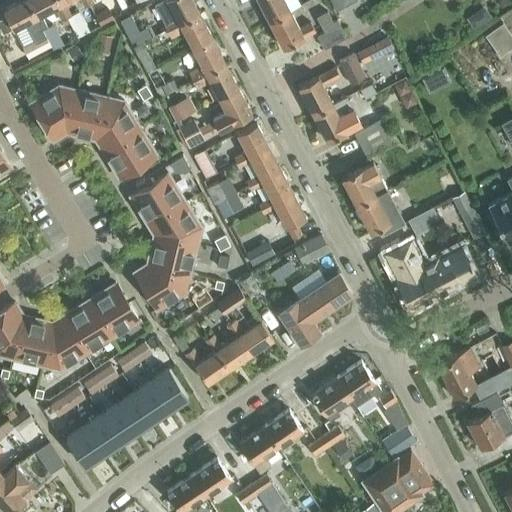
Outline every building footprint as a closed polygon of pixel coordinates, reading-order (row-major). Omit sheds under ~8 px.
[(47,26),(41,14),(36,16),(27,0),(19,0),(2,9),(6,16),(12,28),(32,18),(38,31),(47,26)] [(27,0),(36,16),(41,14),(55,6),(61,18),(70,14),(64,2),(59,4),(57,0),(27,0)] [(163,22),(167,30),(200,13),(192,0),(167,0),(176,15),(163,22)] [(258,0),(268,20),(290,10),(284,0),(258,0)] [(109,7),(95,14),(101,24),(115,17),(109,7)] [(298,28),(290,10),(268,20),(282,47),(314,31),(310,22),(298,28)] [(325,31),(318,35),(325,47),(347,36),(338,18),(333,21),(328,10),(317,16),(325,31)] [(183,30),(193,48),(213,38),(200,13),(167,30),(171,37),(183,30)] [(473,15),(468,18),(475,30),(484,23),(479,16),(473,15)] [(12,28),(6,16),(0,19),(0,26),(3,33),(12,28)] [(486,36),(500,56),(511,48),(511,35),(504,24),(486,36)] [(147,26),(133,33),(136,39),(138,43),(139,44),(153,36),(147,26)] [(57,28),(47,34),(53,45),(63,39),(57,28)] [(356,43),(362,55),(387,43),(381,31),(356,43)] [(99,33),(96,46),(110,49),(112,35),(99,33)] [(45,34),(35,39),(23,46),(28,57),(51,45),(45,34)] [(190,72),(194,80),(226,63),(213,38),(193,48),(202,65),(190,72)] [(143,42),(135,47),(147,71),(156,66),(143,42)] [(77,44),(69,49),(75,58),(83,53),(77,44)] [(366,74),(355,52),(339,60),(351,82),(366,74)] [(210,80),(219,98),(239,87),(226,63),(194,80),(197,87),(210,80)] [(299,85),(313,112),(333,102),(324,85),(341,76),(336,66),(299,85)] [(173,77),(159,84),(165,93),(178,86),(173,77)] [(406,78),(395,84),(398,90),(404,92),(412,89),(406,78)] [(372,82),(361,88),(366,97),(377,92),(372,82)] [(138,89),(144,99),(152,94),(146,84),(138,89)] [(96,139),(120,176),(157,154),(124,100),(59,85),(32,102),(55,139),(67,132),(96,139)] [(219,98),(225,110),(212,116),(220,131),(253,113),(239,87),(219,98)] [(189,95),(169,105),(176,120),(197,109),(189,95)] [(342,120),(333,102),(313,112),(328,140),(364,121),(359,111),(342,120)] [(161,113),(153,118),(156,123),(162,124),(166,122),(161,113)] [(212,116),(198,124),(205,138),(220,131),(212,116)] [(179,126),(190,146),(205,138),(198,124),(194,118),(179,126)] [(511,118),(503,124),(511,140),(511,118)] [(355,132),(361,144),(386,132),(380,120),(355,132)] [(239,166),(252,160),(249,156),(269,145),(257,122),(237,132),(247,151),(235,158),(239,166)] [(361,144),(367,157),(392,145),(386,132),(361,144)] [(252,190),(264,183),(262,179),(281,169),(269,145),(249,156),(252,160),(259,175),(247,181),(252,190)] [(217,171),(205,148),(194,154),(206,177),(217,171)] [(0,285),(4,283),(0,276),(0,172),(10,167),(0,151),(0,285)] [(342,177),(345,184),(356,205),(387,189),(373,161),(342,177)] [(264,213),(276,206),(273,201),(293,191),(281,169),(262,179),(264,183),(271,198),(259,204),(264,213)] [(136,271),(149,292),(158,308),(186,291),(202,226),(169,173),(132,196),(154,234),(148,263),(136,271)] [(511,191),(488,204),(508,242),(511,239),(511,176),(511,177),(511,178),(511,191)] [(217,203),(226,198),(227,197),(219,181),(208,187),(217,203)] [(388,190),(387,189),(356,205),(370,232),(372,232),(378,245),(405,231),(398,217),(390,221),(377,196),(388,190)] [(306,216),(293,191),(273,201),(276,206),(293,239),(302,234),(295,222),(306,216)] [(217,203),(224,217),(233,212),(226,198),(217,203)] [(474,238),(486,232),(473,207),(462,213),(474,238)] [(432,210),(411,221),(418,235),(440,223),(432,210)] [(275,229),(243,245),(252,263),(274,252),(269,241),(279,236),(275,229)] [(220,250),(231,245),(225,234),(215,239),(220,250)] [(303,263),(330,249),(322,234),(295,248),(303,263)] [(410,310),(440,295),(424,263),(412,238),(384,252),(396,278),(395,279),(410,310)] [(424,263),(440,295),(478,276),(462,244),(424,263)] [(226,268),(229,257),(220,255),(218,266),(226,268)] [(308,292),(279,313),(300,343),(320,330),(313,320),(323,313),(352,293),(338,272),(308,292)] [(225,281),(217,279),(215,287),(223,289),(225,281)] [(139,320),(129,304),(116,283),(52,321),(24,314),(16,302),(0,312),(0,354),(60,368),(139,320)] [(220,306),(224,312),(246,297),(240,288),(218,303),(220,306)] [(224,312),(220,306),(210,312),(214,318),(224,312)] [(227,324),(235,336),(238,333),(251,352),(274,337),(261,318),(243,331),(235,319),(227,324)] [(174,336),(183,349),(188,346),(179,332),(174,336)] [(205,339),(212,351),(216,348),(229,367),(251,352),(238,333),(235,336),(221,345),(214,333),(205,339)] [(511,366),(511,339),(502,344),(511,366)] [(132,350),(139,360),(153,351),(146,341),(132,350)] [(470,372),(480,366),(470,346),(436,363),(453,396),(476,385),(470,372)] [(207,381),(229,367),(216,348),(212,351),(201,358),(194,347),(185,353),(194,366),(196,364),(207,381)] [(125,369),(139,360),(132,350),(118,359),(125,369)] [(361,360),(337,377),(350,397),(355,405),(380,388),(375,380),(361,360)] [(98,372),(106,383),(119,374),(112,363),(98,372)] [(2,368),(1,376),(8,378),(10,370),(2,368)] [(152,381),(169,407),(187,395),(170,369),(152,381)] [(92,392),(106,383),(98,372),(85,381),(92,392)] [(337,377),(312,394),(330,421),(341,413),(336,406),(350,397),(337,377)] [(136,392),(153,418),(169,407),(152,381),(136,392)] [(65,395),(72,405),(85,396),(78,386),(65,395)] [(26,388),(16,395),(22,404),(32,396),(26,388)] [(44,389),(37,388),(35,395),(43,397),(44,389)] [(391,389),(380,396),(387,406),(398,399),(391,389)] [(478,416),(467,421),(481,447),(511,430),(511,420),(496,390),(471,403),(478,416)] [(119,403),(136,429),(153,418),(136,392),(119,403)] [(59,414),(72,405),(65,395),(52,404),(59,414)] [(102,414),(119,440),(136,429),(119,403),(102,414)] [(18,415),(12,420),(19,429),(34,418),(27,409),(21,413),(18,415)] [(264,425),(278,446),(303,429),(289,409),(264,425)] [(85,425),(102,451),(119,440),(102,414),(85,425)] [(404,423),(382,438),(393,454),(415,439),(404,423)] [(339,424),(322,434),(329,445),(346,434),(339,424)] [(85,463),(102,451),(85,425),(68,437),(85,463)] [(239,442),(253,462),(259,472),(271,464),(265,454),(278,446),(264,425),(239,442)] [(316,454),(329,445),(322,434),(309,443),(316,454)] [(343,439),(334,444),(342,458),(352,452),(343,439)] [(51,472),(64,463),(49,442),(36,452),(51,472)] [(397,457),(362,480),(382,509),(384,511),(393,511),(394,511),(422,493),(421,492),(434,484),(411,448),(398,457),(397,457)] [(192,474),(206,495),(231,478),(217,457),(192,474)] [(4,474),(0,477),(0,503),(8,511),(12,511),(38,488),(29,479),(16,464),(4,475),(4,474)] [(266,470),(249,481),(257,493),(258,493),(271,511),(285,511),(291,508),(266,470)] [(181,511),(184,510),(185,511),(192,511),(197,509),(193,503),(206,495),(192,474),(167,490),(181,511)] [(243,503),(257,493),(249,481),(235,491),(243,503)] [(511,509),(511,488),(503,493),(511,509)] [(379,511),(373,503),(360,511),(379,511)]
